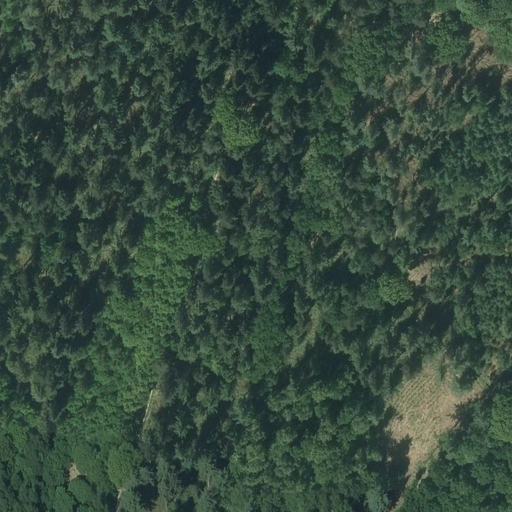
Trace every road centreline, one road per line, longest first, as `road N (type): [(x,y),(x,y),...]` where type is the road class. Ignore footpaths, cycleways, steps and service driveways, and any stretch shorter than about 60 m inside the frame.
road 1 (track): [(378,0),(347,99),(358,149),(392,200),(400,294),(429,336),(496,398),(511,389)]
road 2 (track): [(496,398),(434,456),(405,511)]
